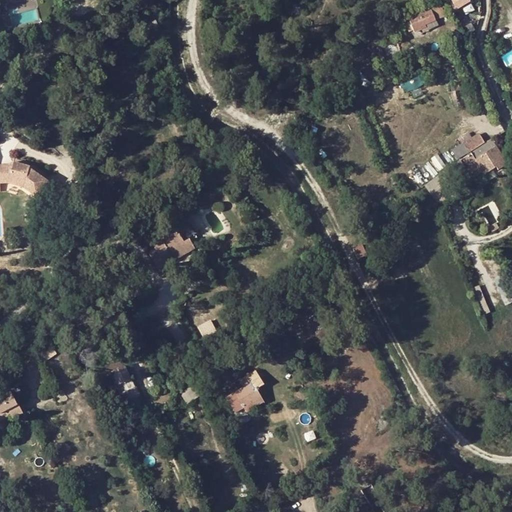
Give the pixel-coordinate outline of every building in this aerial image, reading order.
[(425,25),(435,20),(445,15),(438,0),(437,0),(428,4),(430,8),(409,18),(410,21),(406,22),(409,31),(413,29),(414,32),(421,29),(426,26),(425,25)] [(457,9),(469,1),(468,0),(447,0),(448,1),(454,11),(457,9)] [(425,25),(426,26),(421,29),(422,33),(438,26),(435,20),(425,25)] [(362,62),(354,66),(358,76),(362,87),(369,84),(365,74),(363,75),(360,68),(364,65),(362,62)] [(341,88),(332,92),(340,108),(349,102),(341,88)] [(464,144),(469,152),(484,142),(479,134),(464,144)] [(472,173),(473,173),(480,168),(484,174),(492,169),(496,167),(498,170),(507,163),(492,139),(462,158),(472,173)] [(456,160),(469,152),(464,144),(451,152),(456,160)] [(0,182),(7,182),(23,185),(38,195),(49,178),(43,174),(29,165),(29,163),(13,160),(9,164),(0,165),(0,182)] [(464,167),(460,160),(452,165),(456,172),(464,167)] [(440,174),(445,181),(457,173),(456,172),(452,165),(440,174)] [(432,195),(444,187),(447,185),(445,181),(440,174),(424,185),(432,195)] [(444,187),(432,195),(435,198),(439,204),(450,197),(444,187)] [(173,213),(191,238),(199,233),(180,208),(186,204),(184,201),(172,209),(175,212),(173,213)] [(151,240),(155,249),(149,252),(160,271),(164,268),(163,266),(161,262),(173,256),(175,259),(192,250),(187,240),(183,242),(176,227),(151,240)] [(362,245),(353,249),(358,259),(366,255),(362,245)] [(161,262),(163,266),(175,259),(173,256),(161,262)] [(136,291),(130,278),(117,284),(125,298),(136,291)] [(203,335),(216,327),(211,319),(198,326),(203,335)] [(82,344),(78,336),(73,339),(76,344),(73,345),(75,348),(82,344)] [(124,403),(125,403),(138,396),(140,395),(124,365),(103,376),(110,389),(115,386),(120,393),(119,394),(124,403)] [(252,403),(262,397),(253,382),(260,378),(256,371),(240,380),(244,387),(236,392),(228,396),(239,416),(254,407),(252,403)] [(193,385),(184,390),(187,396),(196,391),(193,385)] [(0,412),(8,409),(11,414),(12,418),(23,412),(18,404),(17,404),(11,392),(0,397),(0,412)] [(129,409),(141,401),(138,396),(125,403),(129,409)] [(252,403),(254,407),(264,402),(262,397),(252,403)] [(0,412),(0,419),(11,414),(8,409),(0,412)]
